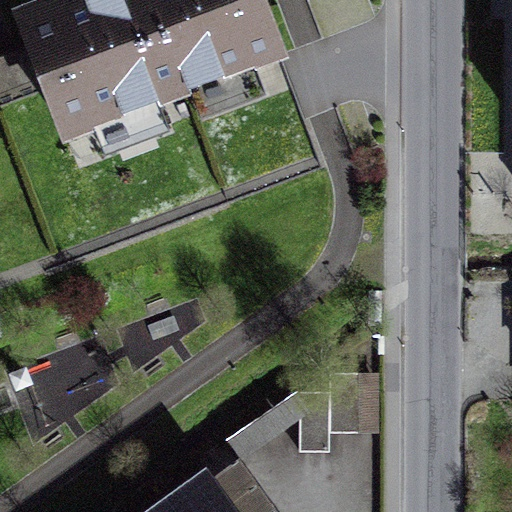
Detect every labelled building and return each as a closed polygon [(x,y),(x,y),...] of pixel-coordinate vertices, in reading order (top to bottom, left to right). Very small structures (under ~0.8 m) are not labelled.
[(290,60),(267,0),(44,0),(13,12),(63,148),(290,60)] [(308,0),(323,44),(377,27),(368,0),(308,0)] [(300,391),(300,454),(330,455),(331,434),(379,435),(379,375),(332,374),(332,390),(300,391)] [(275,511),(240,463),(211,482),(232,511),(275,511)] [(147,511),(232,511),(211,482),(204,471),(147,511)]
